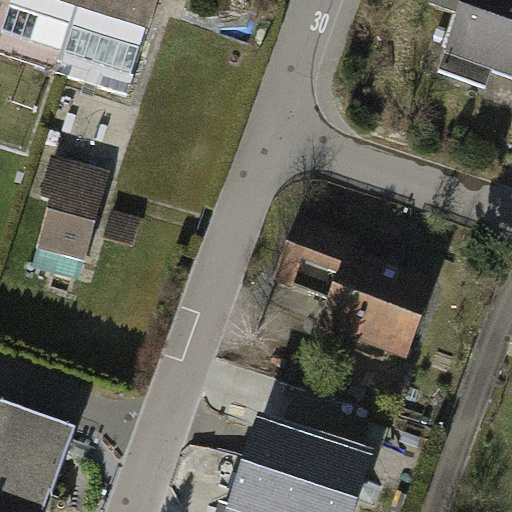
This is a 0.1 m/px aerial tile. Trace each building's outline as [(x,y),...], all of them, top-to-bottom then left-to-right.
[(45,0),(83,12),(86,0),(45,0)] [(86,0),(83,12),(157,36),(169,0),(86,0)] [(449,58),(441,81),(484,95),(489,80),(511,88),(511,0),(430,0),(414,47),(449,58)] [(36,265),(80,279),(109,186),(55,169),(41,216),(50,219),(36,265)] [(147,234),(118,225),(110,255),(138,263),(147,234)] [(300,226),(280,282),(337,302),(327,331),(408,359),(432,293),(352,265),(359,247),(300,226)] [(0,511),(51,511),(79,437),(0,407),(0,511)] [(354,511),(371,463),(265,429),(237,511),(354,511)]
